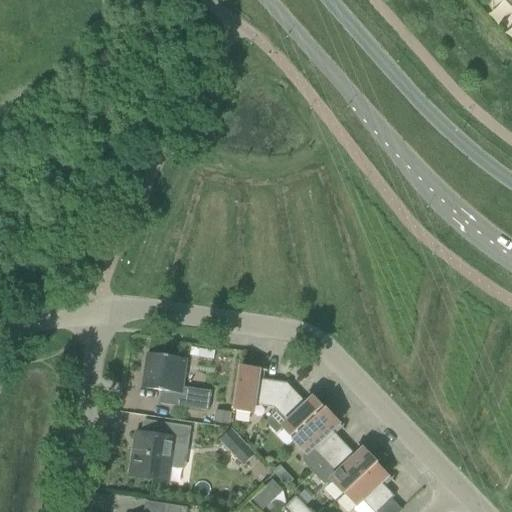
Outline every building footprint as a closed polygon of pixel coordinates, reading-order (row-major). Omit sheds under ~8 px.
[(213,361),(214,352),(198,350),(191,349),(189,357),(197,358),(213,361)] [(186,360),(147,354),(142,389),(161,392),(159,405),(208,412),(211,393),(182,388),(186,360)] [(274,409),(287,384),(258,380),(259,370),(241,368),(234,412),(253,415),(254,406),(274,409)] [(307,405),(287,384),(274,409),(288,424),(281,430),(294,443),(326,412),(314,399),(307,405)] [(217,411),(216,423),(228,425),(230,412),(217,411)] [(326,412),(294,443),(305,454),(303,456),(303,464),(313,474),(344,444),(332,431),(338,425),(326,412)] [(172,460),(178,461),(179,449),(187,450),(191,428),(171,425),(169,439),(135,433),(128,477),(168,483),(172,460)] [(242,467),(255,455),(231,430),(219,442),(242,467)] [(356,457),(344,444),(313,474),(323,485),(331,485),(333,483),(343,495),(376,464),(363,451),(356,457)] [(376,464),(343,495),(356,508),(362,502),(371,511),(378,511),(394,497),(381,484),(388,477),(376,464)] [(279,468),(273,474),(276,477),(282,471),(279,468)] [(309,511),(295,497),(282,510),(283,511),(309,511)]
